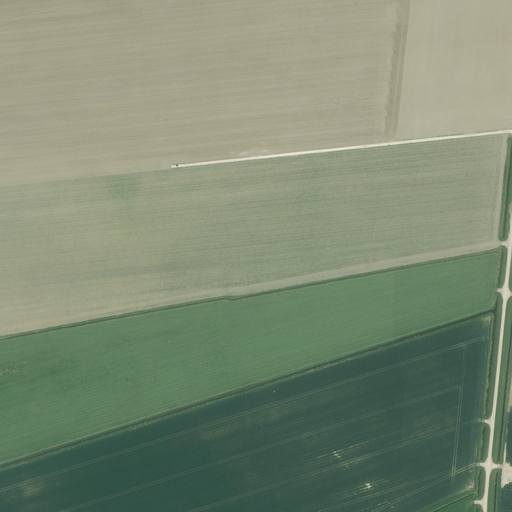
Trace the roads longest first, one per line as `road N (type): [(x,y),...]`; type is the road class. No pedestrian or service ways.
road 1 (track): [(173,166),(511,132)]
road 2 (unclassified): [(485,511),(511,234)]
